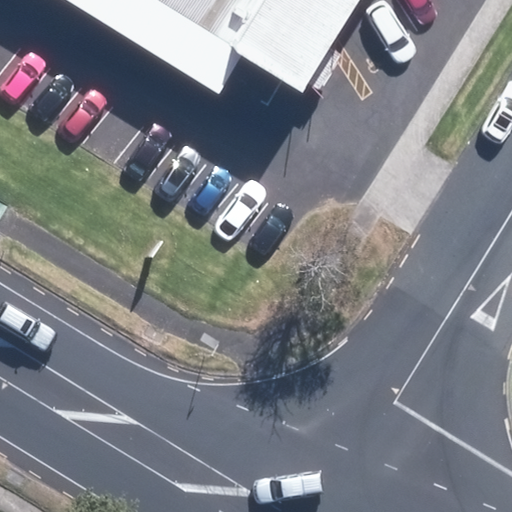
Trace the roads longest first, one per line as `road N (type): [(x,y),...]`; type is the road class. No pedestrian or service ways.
road 1 (unclassified): [(511,210),(323,511)]
road 2 (secondary): [(0,357),(255,511)]
